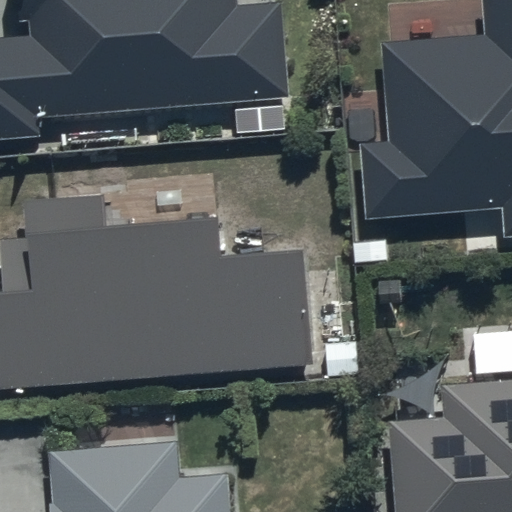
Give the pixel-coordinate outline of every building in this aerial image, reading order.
[(237,11),(235,0),(20,0),(21,21),(33,20),(35,42),(0,44),(0,139),(40,138),(39,119),(290,99),(283,7),(237,11)] [(511,0),(487,0),(489,42),(387,47),(392,146),(366,147),(370,214),(507,208),(508,235),(511,235),(511,0)] [(223,260),(220,224),(110,229),(109,199),(26,204),(28,239),(3,240),(6,295),(0,295),(0,390),(313,367),(305,253),(223,260)] [(511,511),(511,382),(511,383),(511,387),(447,389),(448,423),(396,425),(400,511),(511,511)] [(178,479),(178,446),(54,454),(57,507),(55,507),(55,511),(232,511),(230,478),(178,479)]
